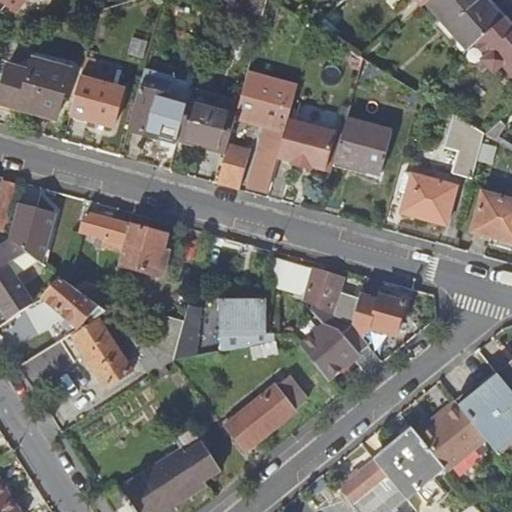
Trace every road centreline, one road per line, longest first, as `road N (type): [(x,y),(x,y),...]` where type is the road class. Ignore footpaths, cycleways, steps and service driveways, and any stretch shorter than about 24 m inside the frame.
road 1 (residential): [(500,293),(0,156)]
road 2 (residential): [(500,293),(236,511)]
road 3 (residential): [(0,394),(76,511)]
